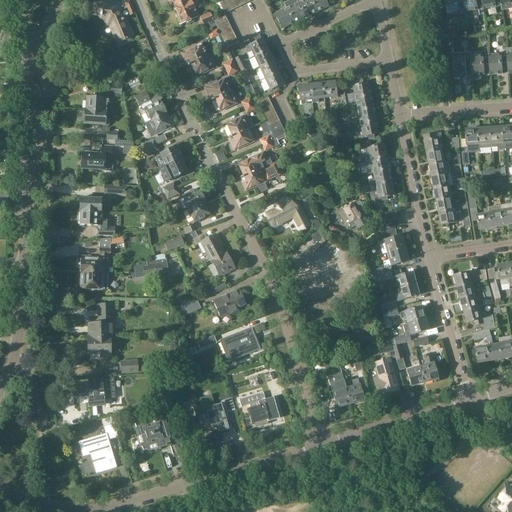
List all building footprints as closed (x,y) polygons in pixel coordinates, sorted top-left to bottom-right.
[(127,9),(130,16),(135,14),(129,1),(125,0),(124,6),(118,9),(117,9),(117,5),(94,2),(92,15),(99,17),(100,19),(103,20),(106,27),(109,26),(118,48),(134,40),(124,18),(122,19),(119,12),(127,9)] [(190,0),(174,7),(177,14),(175,15),(180,26),(185,23),(187,23),(190,22),(191,20),(198,17),(193,5),(200,2),(198,0),(190,0)] [(218,3),(223,14),(230,11),(225,0),(218,3)] [(230,0),(225,0),(230,11),(235,9),(230,0)] [(237,0),(230,0),(235,9),(240,6),(237,0)] [(316,13),(309,0),(295,0),(298,4),(297,5),(304,19),(316,13)] [(309,0),(316,13),(327,7),(323,0),(309,0)] [(444,0),(448,17),(466,13),(462,0),(444,0)] [(462,0),(466,13),(467,19),(480,16),(484,15),(483,10),(484,10),(482,0),(462,0)] [(482,0),(484,10),(497,7),(502,6),(500,0),(482,0)] [(293,24),(304,19),(297,5),(292,7),(289,1),(283,4),(286,10),(293,24)] [(281,30),(293,24),(286,10),(274,16),(281,30)] [(202,25),(213,21),(210,13),(199,18),(202,25)] [(214,22),(216,27),(227,22),(224,14),(223,15),(224,17),(214,22)] [(216,27),(219,32),(230,27),(227,22),(216,27)] [(219,32),(222,37),(233,32),(230,27),(219,32)] [(211,40),(220,36),(217,29),(207,34),(211,40)] [(222,37),(224,43),(235,38),(233,32),(222,37)] [(235,38),(224,43),(227,49),(238,44),(235,38)] [(252,39),(243,43),(247,52),(250,50),(254,57),(267,51),(262,39),(254,43),(252,39)] [(445,51),(454,50),(452,42),(444,43),(445,51)] [(188,67),(191,65),(190,65),(206,57),(200,46),(182,55),(188,67)] [(272,62),(267,51),(254,57),(259,68),(272,62)] [(454,77),(473,76),(472,56),(471,56),(471,53),(452,54),(454,77)] [(507,54),(491,55),(492,75),(509,74),(507,54)] [(472,56),(473,76),(492,75),(491,55),(472,56)] [(196,76),(211,69),(206,57),(190,65),(191,65),(196,76)] [(222,65),(225,71),(235,66),(232,60),(222,65)] [(243,62),(238,65),(244,76),(247,74),(245,69),(246,69),(243,62)] [(272,62),(259,68),(264,79),(278,72),(272,62)] [(228,77),(238,72),(235,66),(225,71),(228,77)] [(283,84),(278,72),(264,79),(270,90),(283,84)] [(131,81),(132,83),(128,84),(130,89),(140,85),(138,78),(131,81)] [(214,101),(214,100),(229,92),(224,81),(205,89),(211,102),(214,101)] [(347,93),(340,94),(342,102),(356,100),(371,97),(368,83),(362,85),(362,81),(352,83),(354,94),(347,95),(347,93)] [(336,97),(334,83),(322,84),(323,99),(336,97)] [(322,84),(310,85),(311,100),(312,104),(318,103),(318,99),(323,99),(322,84)] [(311,100),(310,85),(297,86),(299,101),(300,101),(301,106),(306,105),(305,101),(311,100)] [(121,87),(111,86),(110,94),(121,95),(121,87)] [(219,111),(235,104),(229,92),(214,100),(214,101),(219,111)] [(143,105),(150,121),(164,115),(166,114),(161,104),(159,105),(158,102),(151,106),(145,93),(135,98),(139,106),(143,105)] [(259,95),(251,99),(253,103),(255,108),(258,106),(256,103),(261,100),(259,95)] [(371,97),(356,100),(356,103),(358,112),(373,109),(371,97)] [(85,98),(84,111),(105,113),(106,106),(110,106),(111,100),(85,98)] [(241,103),(243,109),(253,103),(251,99),(250,98),(241,103)] [(256,103),(258,106),(260,109),(270,104),(267,98),(261,100),(256,103)] [(256,110),(255,108),(253,103),(243,109),(246,115),(256,110)] [(260,109),(262,115),(273,110),(270,104),(260,109)] [(358,112),(361,125),(376,122),(373,109),(358,112)] [(262,115),(265,121),(276,115),(273,110),(262,115)] [(105,120),(105,113),(84,111),(83,124),(108,126),(108,120),(105,120)] [(320,114),(314,116),(315,122),(322,119),(320,114)] [(144,124),(147,131),(154,128),(157,134),(170,128),(164,115),(150,121),(144,124)] [(265,121),(268,128),(279,123),(276,115),(265,121)] [(308,119),(298,123),(300,129),(315,122),(314,116),(308,119)] [(226,126),(231,136),(232,137),(247,130),(254,127),(250,119),(243,122),(242,119),(226,126)] [(363,138),(365,137),(369,140),(374,139),(374,136),(378,135),(376,122),(361,125),(363,138)] [(268,128),(271,134),(282,129),(279,123),(268,128)] [(511,127),(503,128),(504,143),(511,142),(511,147),(511,146),(511,127)] [(490,129),(492,148),(497,148),(498,150),(504,150),(504,143),(503,128),(490,129)] [(271,134),(272,135),(274,140),(276,139),(285,135),(282,129),(271,134)] [(478,130),(479,145),(479,149),(492,148),(490,129),(478,130)] [(253,142),(247,130),(232,137),(231,136),(228,138),(234,150),(253,142)] [(478,130),(466,131),(467,145),(479,145),(478,130)] [(106,132),(106,141),(117,141),(118,133),(106,132)] [(424,136),(425,142),(426,149),(441,146),(439,139),(437,139),(436,134),(424,136)] [(259,140),(262,146),(276,140),(276,139),(274,140),(272,135),(269,136),(268,136),(259,140)] [(332,137),(317,144),(312,146),(315,152),(335,143),(332,137)] [(136,148),(133,149),(134,155),(134,156),(145,151),(144,151),(156,145),(153,140),(142,145),(136,148)] [(264,152),(273,148),(274,148),(279,145),(276,140),(262,146),(264,152)] [(123,155),(134,155),(133,149),(132,142),(117,141),(106,141),(105,147),(123,148),(123,155)] [(383,145),(374,147),(373,143),(363,145),(365,156),(363,156),(364,162),(386,158),(383,145)] [(144,151),(145,151),(147,157),(158,151),(156,145),(144,151)] [(441,146),(426,149),(429,162),(443,159),(441,146)] [(81,169),(112,171),(113,162),(104,161),(104,156),(111,157),(112,148),(101,147),(100,155),(82,154),(81,169)] [(154,158),(159,169),(164,167),(165,168),(181,160),(182,160),(176,147),(160,155),(160,156),(154,158)] [(238,166),(243,176),(243,177),(259,170),(259,171),(272,165),(273,164),(270,157),(266,158),(264,154),(238,166)] [(388,171),(386,158),(364,162),(367,175),(374,173),(388,171)] [(443,159),(429,162),(431,174),(450,171),(448,162),(444,163),(443,159)] [(159,169),(166,183),(187,173),(181,160),(165,168),(164,167),(159,169)] [(245,191),(255,186),(258,194),(267,190),(264,182),(280,175),(274,164),(273,164),(272,165),(259,171),(259,170),(243,177),(243,176),(239,178),(245,191)] [(500,169),(494,170),(494,178),(506,176),(505,168),(500,169)] [(483,179),(494,178),(494,170),(482,172),(483,179)] [(374,173),(375,180),(368,181),(369,187),(376,186),(391,183),(388,171),(374,173)] [(450,171),(431,174),(434,187),(448,184),(446,175),(451,174),(450,171)] [(496,180),(484,181),(485,193),(489,192),(489,190),(494,189),(495,193),(498,193),(496,180)] [(353,185),(355,190),(361,187),(359,182),(353,185)] [(163,192),(164,195),(165,194),(167,200),(178,194),(173,183),(162,189),(163,191),(163,192)] [(394,196),(391,183),(376,186),(379,199),(394,196)] [(448,184),(434,187),(436,200),(451,197),(449,186),(448,184)] [(353,185),(348,187),(352,197),(357,194),(355,190),(353,185)] [(128,187),(104,186),(104,194),(127,195),(128,187)] [(487,230),(491,229),(489,213),(477,215),(473,188),(467,189),(472,221),(477,221),(479,229),(487,228),(487,230)] [(164,195),(163,192),(161,189),(155,191),(158,198),(164,195)] [(182,197),(188,210),(203,203),(204,202),(200,192),(197,193),(196,191),(182,197)] [(160,204),(166,201),(164,195),(157,199),(160,204)] [(451,197),(436,200),(439,212),(453,209),(451,197)] [(80,199),(79,212),(100,213),(100,206),(103,206),(104,200),(80,199)] [(293,217),(299,229),(310,223),(299,203),(298,203),(298,204),(295,206),(292,199),(285,203),(284,202),(274,207),(275,209),(266,213),(274,227),(293,217)] [(343,212),(340,213),(346,225),(348,224),(351,229),(355,226),(358,230),(369,224),(364,216),(367,214),(363,208),(361,204),(359,201),(354,205),(353,204),(342,210),(343,212)] [(209,216),(203,203),(188,210),(194,223),(209,216)] [(511,206),(511,204),(500,206),(503,225),(511,223),(511,206)] [(500,206),(488,208),(489,213),(491,229),(496,229),(496,226),(497,226),(497,227),(502,226),(503,225),(500,206)] [(328,209),(322,207),(319,209),(318,213),(321,215),(326,216),(329,214),(329,211),(328,209)] [(441,225),(442,225),(443,228),(444,228),(445,228),(447,228),(449,227),(449,224),(456,222),(455,216),(462,215),(465,228),(470,227),(467,208),(461,209),(453,211),(453,209),(439,212),(441,225)] [(100,220),(100,213),(79,212),(78,225),(97,226),(97,236),(114,236),(115,228),(109,228),(109,221),(100,220)] [(397,219),(395,212),(379,215),(381,222),(397,219)] [(195,231),(193,226),(182,230),(183,232),(184,236),(190,234),(195,232),(195,231)] [(376,242),(377,243),(383,241),(387,254),(405,248),(402,236),(397,237),(394,227),(383,229),(384,235),(376,242)] [(329,239),(323,228),(315,232),(309,235),(316,247),(325,242),(329,239)] [(201,243),(195,232),(190,234),(196,245),(201,243)] [(201,242),(210,260),(223,252),(214,235),(201,242)] [(78,269),(80,270),(80,274),(103,275),(103,274),(103,266),(105,266),(105,259),(110,260),(111,244),(120,243),(121,237),(111,239),(100,239),(99,259),(80,258),(80,263),(78,264),(78,269)] [(167,252),(184,246),(181,237),(158,246),(161,254),(167,252)] [(405,248),(387,254),(390,266),(409,261),(405,248)] [(225,255),(223,252),(210,260),(219,277),(234,269),(226,254),(225,255)] [(304,271),(311,285),(315,283),(316,286),(327,280),(326,278),(329,276),(326,270),(328,270),(329,271),(344,263),(339,253),(323,261),(321,258),(308,264),(310,268),(304,271)] [(168,274),(165,259),(155,261),(149,262),(141,263),(142,267),(144,278),(168,274)] [(489,281),(495,300),(501,298),(496,280),(500,280),(501,286),(509,285),(509,287),(511,286),(511,274),(510,263),(498,265),(499,272),(495,273),(494,269),(487,270),(489,281)] [(369,267),(372,278),(391,273),(392,272),(390,266),(375,270),(374,265),(369,267)] [(453,276),(457,288),(472,284),(468,272),(453,276)] [(393,279),(391,273),(372,278),(374,285),(393,279)] [(395,277),(398,289),(415,284),(412,273),(395,277)] [(78,289),(91,289),(91,292),(107,293),(108,274),(103,274),(103,275),(80,274),(80,277),(79,277),(78,289)] [(216,294),(226,288),(223,282),(213,287),(214,289),(196,297),(198,301),(216,293),(216,294)] [(400,294),(394,296),(396,302),(418,296),(415,284),(398,289),(400,294)] [(472,284),(457,288),(460,300),(475,296),(472,284)] [(213,303),(220,319),(237,311),(236,309),(245,305),(238,291),(213,303)] [(475,296),(460,300),(464,311),(478,307),(477,302),(485,300),(485,299),(491,297),(490,292),(483,294),(475,296)] [(201,309),(197,302),(179,302),(181,318),(201,309)] [(379,306),(381,313),(396,309),(397,308),(395,302),(379,306)] [(89,337),(110,336),(112,336),(111,305),(98,305),(99,323),(88,323),(89,337)] [(405,318),(407,324),(425,319),(421,307),(399,314),(401,319),(405,318)] [(482,324),(484,329),(494,326),(492,315),(481,318),(478,307),(464,311),(467,323),(474,321),(475,326),(482,324)] [(495,316),(501,315),(501,314),(507,313),(506,308),(500,309),(500,308),(494,309),(495,316)] [(396,309),(381,313),(383,319),(398,315),(396,309)] [(428,331),(425,319),(407,324),(408,330),(407,331),(408,335),(409,335),(410,336),(428,331)] [(259,350),(251,329),(220,341),(226,356),(236,351),(238,358),(259,350)] [(489,331),(485,332),(486,338),(488,346),(487,346),(490,361),(502,359),(499,344),(493,345),(491,337),(489,331)] [(485,332),(473,335),(474,341),(486,338),(485,332)] [(194,337),(190,334),(186,335),(185,340),(189,343),(193,341),(194,337)] [(408,335),(394,339),(396,346),(399,345),(410,342),(408,335)] [(111,355),(110,336),(89,337),(87,337),(88,353),(102,352),(102,355),(111,355)] [(194,353),(217,344),(214,336),(197,343),(198,345),(192,348),(194,353)] [(428,344),(426,337),(412,341),(414,348),(428,344)] [(499,339),(500,344),(499,344),(502,359),(511,357),(511,347),(510,337),(499,339)] [(170,348),(178,349),(178,340),(170,340),(170,348)] [(396,346),(392,347),(396,358),(396,361),(403,360),(399,345),(396,346)] [(478,363),(490,361),(487,346),(475,348),(478,363)] [(391,359),(396,358),(392,347),(391,347),(373,351),(375,356),(387,354),(391,359)] [(358,354),(351,355),(356,372),(362,370),(358,354)] [(425,366),(420,367),(424,384),(438,380),(431,356),(423,358),(425,366)] [(339,365),(337,359),(324,363),(326,369),(339,365)] [(142,372),(141,361),(137,361),(137,360),(120,362),(121,375),(138,373),(138,372),(142,372)] [(379,379),(373,380),(378,395),(383,394),(383,396),(398,391),(389,360),(375,364),(379,379)] [(411,388),(424,384),(420,367),(406,371),(411,388)] [(87,397),(88,406),(105,404),(104,394),(111,393),(110,377),(89,379),(90,380),(88,380),(88,385),(73,386),(74,398),(87,397)] [(347,389),(351,404),(364,401),(360,386),(359,386),(358,379),(351,381),(352,388),(347,389)] [(337,408),(351,404),(347,389),(346,389),(344,381),(331,385),(337,408)] [(174,397),(181,391),(175,384),(168,390),(174,397)] [(249,405),(250,409),(247,410),(251,425),(254,424),(255,426),(279,419),(273,398),(262,401),(260,394),(239,400),(241,408),(249,405)] [(235,411),(231,399),(220,402),(221,404),(213,406),(210,397),(193,402),(197,417),(199,416),(201,423),(204,422),(207,434),(218,431),(219,433),(229,430),(226,419),(228,418),(227,413),(235,411)] [(162,416),(135,424),(143,451),(170,443),(162,416)] [(103,428),(105,435),(78,443),(82,457),(90,455),(92,462),(91,462),(91,464),(94,463),(97,472),(108,469),(109,470),(115,468),(107,441),(117,438),(113,425),(103,428)] [(511,490),(508,487),(498,499),(505,504),(501,510),(502,511),(511,511),(511,490)]
